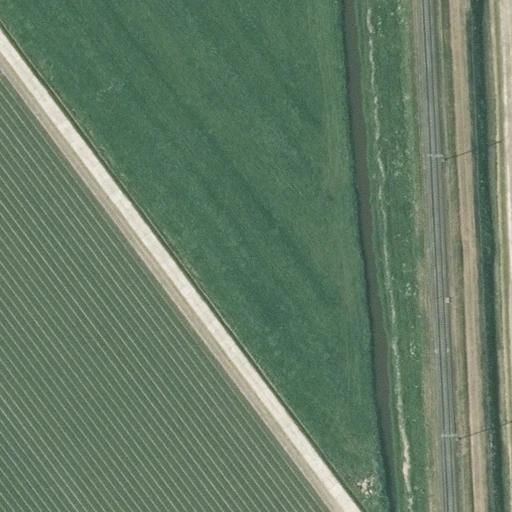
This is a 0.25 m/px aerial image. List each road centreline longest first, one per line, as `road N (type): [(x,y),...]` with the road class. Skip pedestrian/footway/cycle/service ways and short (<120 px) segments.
road 1 (track): [(481,511),(456,0)]
road 2 (track): [(281,417),(0,40)]
